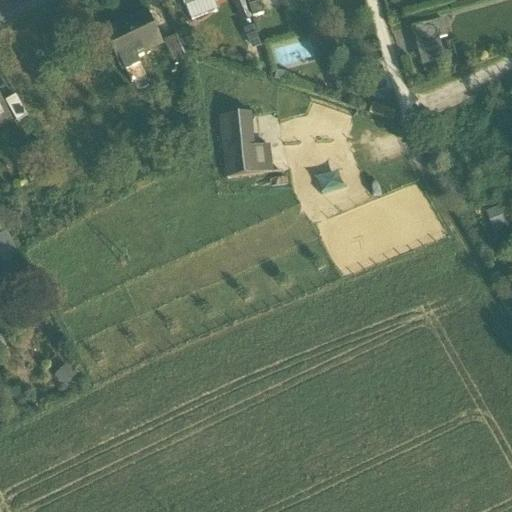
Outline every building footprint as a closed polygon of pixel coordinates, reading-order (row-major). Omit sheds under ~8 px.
[(182,0),(186,8),(206,0),(182,0)] [(252,21),(243,0),(234,0),(232,1),(241,25),(252,21)] [(246,0),(253,20),(264,16),(259,0),(246,0)] [(106,37),(120,66),(121,66),(136,59),(161,47),(147,17),(106,37)] [(413,30),(418,47),(440,41),(447,39),(442,21),(413,30)] [(261,47),(253,28),(243,32),(252,51),(261,47)] [(164,45),(178,74),(190,68),(184,54),(177,39),(164,45)] [(446,61),(440,41),(418,47),(424,67),(446,61)] [(124,71),(131,86),(146,79),(136,59),(121,66),(120,66),(117,68),(119,73),(124,71)] [(6,105),(17,125),(28,119),(16,99),(6,105)] [(0,124),(9,119),(0,102),(0,124)] [(396,114),(373,106),(369,116),(392,125),(396,114)] [(221,120),(226,183),(254,179),(252,150),(251,137),(252,137),(251,117),(235,118),(221,120)] [(271,175),(270,149),(252,150),(254,178),(269,176),(271,175)] [(507,228),(499,208),(485,214),(493,233),(507,228)] [(18,256),(6,235),(0,238),(0,254),(5,263),(18,256)] [(76,379),(66,368),(55,379),(64,389),(76,379)]
